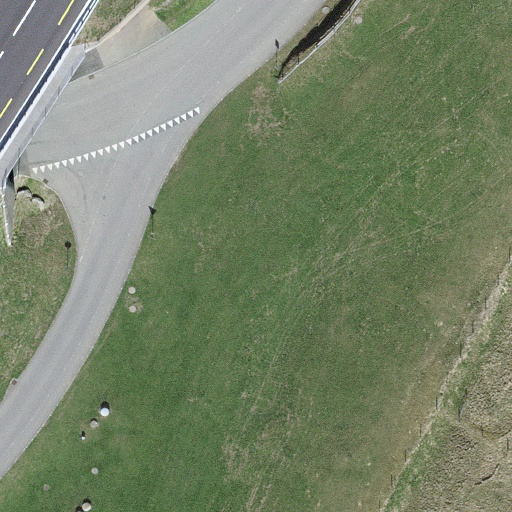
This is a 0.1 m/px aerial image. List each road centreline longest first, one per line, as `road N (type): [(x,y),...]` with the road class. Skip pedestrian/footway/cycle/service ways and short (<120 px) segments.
road 1 (primary): [(0,445),(83,326),(111,242),(114,198),(89,112)]
road 2 (unclassified): [(277,0),(153,90),(89,112)]
